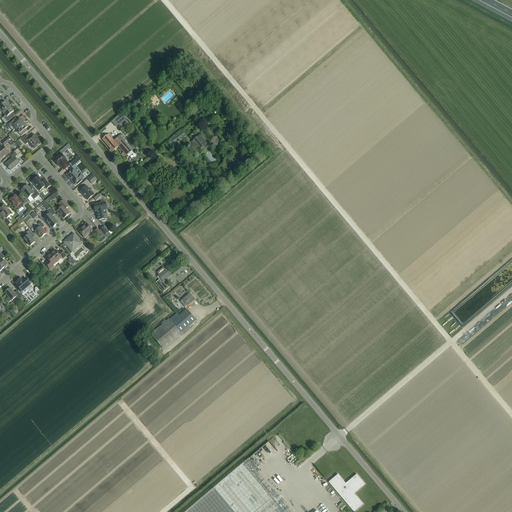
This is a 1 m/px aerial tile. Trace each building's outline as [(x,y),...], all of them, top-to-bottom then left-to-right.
[(4,103),(2,100),(0,100),(0,109),(3,112),(11,105),(8,103),(5,102),(4,103)] [(8,122),(11,119),(15,116),(13,113),(14,112),(13,111),(13,108),(11,105),(3,112),(5,115),(3,117),(8,122)] [(120,126),(126,121),(126,120),(123,116),(122,116),(120,114),(114,118),(120,126)] [(15,129),(23,123),(21,121),(22,120),(20,118),(17,120),(15,117),(9,122),(7,124),(10,128),(13,131),(15,129)] [(25,125),(23,123),(15,129),(19,134),(21,136),(23,134),(27,131),(25,129),(28,127),(25,124),(25,125)] [(114,140),(108,134),(107,135),(102,139),(113,151),(118,146),(123,152),(121,154),(124,157),(127,155),(129,157),(134,153),(132,150),(134,148),(130,144),(129,145),(127,143),(125,145),(123,142),(125,140),(120,135),(114,140)] [(198,150),(199,149),(208,142),(201,134),(191,142),(198,150)] [(30,138),(27,135),(21,139),(26,145),(28,142),(34,149),(41,143),(34,135),(30,138)] [(6,156),(9,153),(3,146),(0,148),(0,158),(5,155),(6,156)] [(214,158),(218,156),(214,147),(210,149),(214,158)] [(11,171),(20,163),(15,157),(17,155),(15,152),(14,153),(10,156),(12,159),(5,164),(11,171)] [(64,170),(69,165),(65,160),(66,160),(61,154),(54,160),(59,166),(60,165),(64,170)] [(79,175),(73,169),(66,175),(69,178),(70,178),(71,180),(75,185),(82,180),(82,179),(84,177),(81,173),(79,175)] [(92,184),(97,180),(93,175),(88,179),(92,184)] [(43,182),(38,176),(32,182),(39,191),(44,187),(46,189),(50,186),(45,180),(43,182)] [(26,187),(21,191),(24,195),(27,199),(31,202),(34,199),(39,195),(34,189),(31,185),(31,186),(29,187),(28,186),(27,185),(26,187)] [(87,200),(94,195),(86,186),(80,191),(83,195),(85,197),(84,197),(87,200)] [(27,203),(26,201),(22,197),(19,200),(15,195),(10,200),(16,208),(18,210),(27,203)] [(63,219),(70,213),(66,209),(69,206),(63,200),(59,204),(62,207),(57,211),(60,215),(63,219)] [(100,204),(94,205),(95,211),(96,211),(105,209),(107,209),(105,203),(104,203),(103,202),(102,201),(101,202),(100,202),(100,204)] [(0,215),(4,221),(4,220),(3,219),(6,217),(6,218),(12,214),(10,212),(7,209),(4,205),(2,207),(1,207),(0,207),(0,210),(1,212),(0,212),(0,215)] [(52,228),(58,223),(52,216),(55,214),(51,209),(47,212),(49,215),(44,219),(52,228)] [(105,220),(105,219),(107,219),(105,209),(96,211),(98,220),(102,220),(103,221),(104,221),(105,220)] [(41,238),(46,233),(42,228),(44,226),(41,222),(40,221),(38,224),(40,227),(35,231),(38,234),(41,238)] [(84,238),(93,231),(86,223),(78,230),(84,238)] [(100,239),(103,236),(97,229),(94,232),(100,239)] [(30,246),(35,242),(31,238),(34,235),(31,231),(29,230),(24,234),(26,237),(24,239),(30,246)] [(72,252),(82,243),(77,238),(74,234),(64,242),(72,252)] [(58,253),(55,250),(50,254),(57,262),(62,258),(62,259),(66,256),(61,250),(58,253)] [(50,270),(54,267),(53,266),(57,262),(50,254),(46,258),(49,261),(45,264),(50,270)] [(155,282),(158,285),(163,291),(164,291),(168,287),(163,282),(171,275),(166,269),(165,269),(163,267),(157,273),(158,274),(158,275),(160,278),(155,282)] [(29,282),(26,278),(23,281),(21,278),(16,283),(18,285),(17,286),(20,290),(21,292),(26,288),(28,290),(33,287),(30,284),(31,284),(29,282)] [(13,292),(10,288),(5,293),(8,297),(6,299),(9,302),(11,300),(11,301),(16,297),(18,300),(22,297),(20,295),(17,291),(15,292),(14,292),(13,292)] [(188,305),(195,300),(190,293),(180,301),(185,307),(187,305),(188,305)] [(196,320),(187,309),(179,315),(176,312),(169,319),(168,318),(165,321),(163,319),(160,322),(162,324),(150,334),(159,344),(162,348),(180,333),(181,333),(196,320)] [(149,351),(155,347),(147,337),(142,342),(149,351)] [(263,462),(282,446),(278,441),(282,437),(278,433),(258,450),(260,451),(257,454),(263,462)] [(292,511),(248,459),(185,511),(318,511),(316,511),(292,511)] [(338,474),(328,482),(353,511),(363,504),(353,493),(364,484),(357,474),(346,484),(338,474)]
